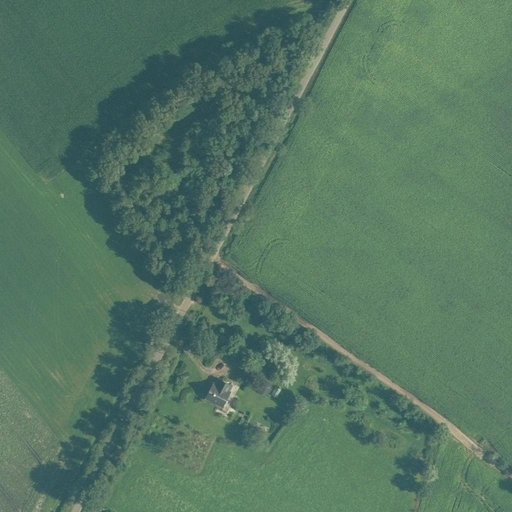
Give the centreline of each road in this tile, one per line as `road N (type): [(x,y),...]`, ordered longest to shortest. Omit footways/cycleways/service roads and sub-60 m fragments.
road 1 (unclassified): [(73,511),(350,0)]
road 2 (track): [(208,261),(511,479)]
